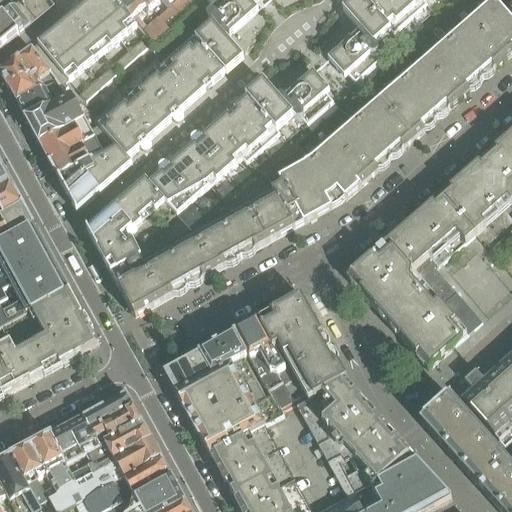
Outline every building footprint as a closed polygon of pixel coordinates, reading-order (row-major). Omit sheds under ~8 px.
[(0,22),(27,0),(18,0),(11,5),(7,0),(1,4),(0,1),(0,22)] [(0,53),(49,13),(39,0),(27,0),(0,22),(0,53)] [(137,30),(113,0),(96,0),(73,19),(103,58),(137,30)] [(146,10),(137,0),(113,0),(137,30),(142,36),(147,32),(137,20),(146,10)] [(164,1),(162,0),(137,0),(146,10),(149,14),(164,1)] [(184,25),(201,10),(200,9),(201,8),(193,0),(187,0),(173,13),(174,13),(184,25)] [(229,40),(255,17),(258,14),(245,0),(209,0),(201,8),(200,9),(201,10),(209,19),(208,22),(208,24),(209,26),(212,29),(196,44),(225,77),(225,76),(227,78),(244,63),(229,46),(230,44),(230,41),(229,40)] [(375,49),(391,35),(362,1),(360,0),(359,0),(343,15),(358,31),(357,33),(356,35),(357,38),(332,60),(328,63),(345,82),(348,79),(360,92),(361,93),(387,70),(377,59),(379,56),(378,52),(375,49)] [(427,9),(419,0),(362,0),(362,1),(391,35),(394,38),(427,9)] [(345,204),(360,192),(379,175),(378,174),(391,162),(403,152),(404,153),(425,135),(423,134),(449,112),(450,113),(470,96),(469,95),(494,72),(495,74),(511,59),(511,25),(494,6),(391,97),(381,106),(371,114),(358,125),(314,164),(303,153),(261,176),(262,178),(255,185),(212,223),(191,235),(154,257),(139,263),(111,279),(126,306),(130,313),(143,316),(345,204)] [(103,58),(73,19),(38,48),(69,86),(103,58)] [(171,38),(171,37),(160,25),(157,22),(147,32),(142,36),(146,40),(156,51),(171,38)] [(135,62),(148,51),(152,55),(156,51),(146,40),(129,55),(135,62)] [(225,77),(196,44),(193,40),(160,70),(164,75),(192,105),(225,77)] [(38,48),(31,53),(49,76),(56,85),(62,95),(68,91),(65,88),(69,86),(38,48)] [(49,76),(31,53),(20,62),(30,77),(41,93),(42,94),(47,91),(46,90),(40,82),(49,76)] [(122,74),(135,62),(129,55),(116,67),(122,74)] [(30,77),(20,62),(1,76),(9,91),(30,77)] [(103,91),(116,79),(110,73),(97,84),(103,91)] [(192,105),(164,75),(148,89),(176,119),(192,105)] [(41,93),(30,77),(9,91),(18,108),(41,93)] [(339,113),(337,112),(338,112),(326,98),(329,95),(313,77),(284,102),(283,101),(280,101),(278,102),(263,85),(246,100),(247,102),(277,135),(293,121),(297,125),(299,126),(303,125),(307,130),(313,135),(339,113)] [(86,106),(103,91),(97,84),(80,100),(86,106)] [(176,119),(148,89),(132,103),(160,134),(176,119)] [(55,104),(47,91),(42,94),(41,93),(18,108),(27,124),(65,99),(63,96),(56,99),(58,103),(55,104)] [(85,124),(71,99),(67,102),(65,99),(27,124),(40,149),(85,124)] [(277,135),(247,102),(215,131),(242,163),(247,168),(280,138),(277,135)] [(160,134),(132,103),(117,117),(144,148),(160,134)] [(144,148),(117,117),(107,125),(99,132),(128,162),(144,148)] [(94,142),(91,136),(85,125),(85,124),(40,149),(50,167),(94,142)] [(242,163),(215,131),(198,145),(226,177),(236,168),(242,163)] [(128,162),(99,132),(91,136),(94,142),(103,158),(97,161),(115,182),(132,167),(128,162)] [(511,208),(511,207),(511,138),(464,180),(468,185),(493,216),(507,204),(511,208)] [(58,182),(97,161),(103,158),(94,142),(50,167),(52,170),(58,182)] [(226,177),(198,145),(182,159),(205,185),(210,191),(226,177)] [(205,185),(182,159),(166,174),(175,185),(194,205),(210,191),(205,185)] [(115,182),(97,161),(58,182),(74,211),(78,212),(80,213),(115,182)] [(0,193),(11,188),(0,169),(0,168),(0,193)] [(194,205),(175,185),(166,174),(161,178),(150,188),(165,205),(178,220),(194,205)] [(452,260),(486,230),(482,226),(493,216),(468,185),(464,180),(419,220),(452,260)] [(165,205),(150,188),(146,183),(114,211),(118,216),(133,233),(165,205)] [(0,221),(22,209),(11,188),(0,193),(0,221)] [(0,248),(33,229),(22,209),(0,221),(0,248)] [(154,257),(141,242),(133,233),(118,216),(114,211),(87,235),(111,279),(139,263),(154,257)] [(452,260),(419,220),(348,282),(428,374),(482,327),(436,274),(452,260)] [(70,297),(33,229),(0,248),(0,335),(30,319),(70,297)] [(0,367),(15,395),(99,349),(70,297),(30,319),(31,320),(33,319),(46,344),(17,360),(11,348),(9,349),(0,354),(0,367)] [(347,383),(318,331),(301,300),(257,325),(275,357),(276,357),(285,372),(274,378),(280,389),(267,396),(270,401),(277,414),(294,405),(285,389),(293,385),(297,392),(301,390),(306,398),(310,404),(323,398),(346,386),(345,384),(347,383)] [(285,372),(276,357),(275,357),(257,325),(235,337),(248,361),(267,396),(280,389),(274,378),(285,372)] [(248,361),(235,337),(198,358),(209,379),(243,360),(244,363),(248,361)] [(209,379),(198,358),(164,377),(175,397),(209,379)] [(187,419),(254,380),(244,363),(243,360),(209,379),(175,397),(187,419)] [(496,441),(511,427),(511,360),(511,361),(484,385),(476,376),(465,386),(477,400),(468,408),(464,403),(463,404),(496,441)] [(0,403),(15,395),(0,367),(0,403)] [(281,420),(277,414),(270,401),(267,403),(254,380),(187,419),(210,460),(211,459),(248,438),(281,420)] [(399,445),(371,414),(346,386),(323,398),(336,412),(321,425),(364,472),(356,476),(348,481),(357,498),(418,466),(399,445)] [(104,430),(134,413),(128,401),(126,401),(123,400),(83,421),(100,452),(112,445),(104,430)] [(511,511),(511,470),(510,468),(511,467),(505,461),(450,400),(421,426),(498,511),(511,511)] [(112,445),(142,428),(134,413),(104,430),(112,445)] [(100,452),(83,421),(68,429),(84,460),(86,460),(100,452)] [(57,498),(151,445),(142,428),(112,445),(100,452),(86,460),(91,469),(72,479),(67,470),(46,479),(48,484),(57,498)] [(84,460),(68,429),(50,439),(67,470),(84,460)] [(289,511),(248,438),(211,459),(239,511),(289,511)] [(67,470),(50,439),(30,450),(46,479),(67,470)] [(40,511),(67,511),(123,481),(125,484),(162,463),(161,463),(161,462),(151,445),(57,498),(48,503),(39,509),(40,511)] [(48,484),(46,479),(30,450),(12,459),(39,509),(48,503),(37,484),(40,482),(43,487),(48,484)] [(40,511),(39,509),(12,459),(0,465),(0,488),(12,511),(40,511)] [(115,511),(133,502),(171,481),(162,463),(125,484),(78,510),(79,511),(115,511)] [(434,511),(451,503),(418,466),(357,498),(332,511),(434,511)] [(188,511),(171,481),(133,502),(139,511),(188,511)] [(12,511),(0,488),(0,511),(12,511)]
